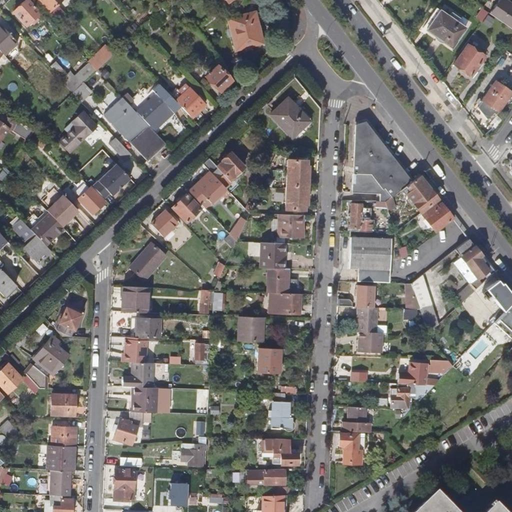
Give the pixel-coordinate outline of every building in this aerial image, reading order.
[(37,0),(50,13),(63,0),(37,0)] [(511,6),(503,0),(495,0),(487,12),(511,28),(511,6)] [(24,28),(38,15),(25,1),(11,14),(24,28)] [(439,12),(426,32),(451,49),(465,29),(439,12)] [(226,20),(233,52),(261,45),(254,13),(226,20)] [(150,18),(138,30),(146,38),(158,27),(150,18)] [(482,45),(493,29),(482,22),(471,38),(482,45)] [(0,27),(0,55),(0,56),(3,58),(16,45),(0,27)] [(472,77),(484,58),(466,46),(453,64),(472,77)] [(87,64),(94,72),(111,56),(103,48),(86,64),(87,64)] [(60,79),(65,74),(53,61),(48,66),(60,79)] [(72,78),(80,86),(81,85),(94,72),(87,64),(72,78)] [(204,79),(217,93),(230,81),(216,67),(204,79)] [(65,74),(60,79),(59,80),(72,94),(80,86),(72,78),(67,73),(65,74)] [(498,111),(511,91),(504,85),(505,82),(500,79),(499,82),(496,80),(482,101),(498,111)] [(80,86),(72,94),(80,103),(89,94),(81,85),(80,86)] [(155,97),(134,116),(137,118),(152,134),(178,109),(173,103),(157,86),(151,92),(155,97)] [(187,90),(173,103),(178,109),(189,120),(202,107),(187,90)] [(125,99),(121,102),(128,109),(131,105),(125,99)] [(291,138),(296,134),(306,125),(299,117),(302,114),(288,99),(270,115),(291,138)] [(136,119),(137,118),(134,116),(128,109),(121,102),(120,100),(104,115),(131,144),(128,146),(145,164),(161,148),(146,131),(136,119)] [(0,137),(6,130),(10,132),(24,142),(32,132),(0,115),(0,137)] [(94,130),(80,115),(62,131),(65,135),(56,144),(67,155),(94,130)] [(376,195),(376,203),(383,203),(401,189),(410,182),(365,124),(359,125),(353,126),(351,194),(376,195)] [(126,163),(132,158),(116,140),(110,145),(126,163)] [(217,168),(208,159),(202,165),(209,172),(218,181),(224,187),(244,168),(231,154),(217,168)] [(283,209),(302,210),(303,204),(305,204),(307,168),(304,168),(304,161),(286,160),(283,209)] [(107,195),(110,198),(116,191),(128,180),(114,165),(90,188),(102,200),(107,195)] [(209,172),(187,193),(196,202),(218,181),(209,172)] [(401,189),(419,213),(437,199),(427,187),(418,176),(410,182),(401,189)] [(89,214),(101,203),(82,183),(70,194),(89,214)] [(185,223),(198,210),(184,195),(171,208),(185,223)] [(60,197),(44,212),(44,213),(56,225),(59,228),(75,213),(60,197)] [(419,213),(435,234),(453,220),(445,210),(437,199),(419,213)] [(348,228),(348,232),(371,233),(372,220),(364,219),(364,204),(351,204),(351,228),(348,228)] [(162,212),(149,225),(162,239),(175,225),(162,212)] [(41,247),(60,230),(59,228),(56,225),(44,213),(26,230),(33,237),(34,238),(35,240),(41,247)] [(298,239),(299,217),(277,215),(276,238),(298,239)] [(34,265),(47,253),(41,247),(35,240),(34,238),(33,237),(20,249),(34,265)] [(155,239),(133,262),(147,275),(169,251),(155,239)] [(349,239),(348,269),(356,269),(387,271),(389,241),(349,239)] [(454,250),(481,286),(495,274),(468,239),(454,250)] [(259,253),(259,241),(250,241),(250,253),(259,253)] [(260,243),(259,268),(267,268),(282,270),(284,245),(260,243)] [(402,245),(397,247),(401,258),(405,255),(402,245)] [(285,281),(285,270),(282,270),(267,268),(266,294),(271,295),(286,295),(287,281),(285,281)] [(387,271),(356,269),(355,282),(387,284),(387,271)] [(0,296),(1,297),(13,285),(0,271),(0,296)] [(488,322),(491,326),(493,323),(511,303),(511,295),(502,283),(500,286),(495,281),(484,289),(500,310),(488,322)] [(404,296),(414,296),(410,284),(408,285),(404,285),(404,296)] [(464,297),(474,289),(470,284),(460,292),(464,297)] [(358,286),(357,307),(372,307),(373,287),(358,286)] [(120,287),(119,312),(145,313),(146,288),(120,287)] [(207,313),(207,291),(199,291),(199,313),(207,313)] [(299,316),(300,296),(286,295),(271,295),(270,315),(299,316)] [(348,299),(336,298),(336,306),(352,306),(352,302),(348,299)] [(511,303),(493,323),(508,338),(511,333),(511,303)] [(376,332),(377,308),(372,307),(357,307),(356,331),(358,331),(376,332)] [(59,325),(55,332),(60,337),(66,338),(70,330),(72,331),(79,315),(64,308),(57,324),(59,325)] [(158,319),(135,318),(134,337),(141,337),(141,338),(145,338),(155,339),(156,333),(157,333),(158,319)] [(262,343),(263,319),(238,318),(237,342),(262,343)] [(381,352),(382,332),(376,332),(358,331),(357,351),(381,352)] [(36,363),(47,375),(50,378),(67,362),(56,351),(60,347),(50,336),(29,356),(36,363)] [(130,362),(144,363),(145,340),(124,339),(123,353),(121,353),(120,362),(130,362)] [(193,364),(206,365),(207,341),(194,340),(193,364)] [(279,366),(279,350),(257,349),(256,373),(279,374),(279,366)] [(121,377),(120,386),(135,387),(151,388),(152,363),(144,363),(130,362),(129,377),(121,377)] [(442,369),(442,377),(451,368),(447,363),(434,362),(434,369),(442,369)] [(47,375),(36,363),(33,366),(45,378),(47,375)] [(409,376),(408,385),(416,385),(428,386),(428,382),(424,382),(425,363),(415,363),(415,366),(409,366),(409,372),(406,372),(405,376),(409,376)] [(6,364),(0,369),(0,386),(8,394),(22,380),(6,364)] [(45,378),(33,366),(31,364),(22,372),(38,388),(46,389),(46,380),(45,378)] [(352,373),(351,382),(365,383),(366,374),(352,373)] [(416,396),(424,397),(434,386),(428,386),(416,385),(416,396)] [(131,404),(131,412),(141,413),(156,414),(157,388),(151,388),(135,387),(135,404),(131,404)] [(390,389),(390,409),(405,410),(406,389),(390,389)] [(72,396),(50,395),(49,416),(71,417),(72,396)] [(289,432),(291,431),(292,430),(292,428),(291,425),(292,413),(288,413),(289,406),(271,405),(270,431),(289,432)] [(364,423),(364,407),(347,407),(346,422),(342,422),(341,431),(367,433),(368,423),(364,423)] [(131,412),(130,423),(130,425),(137,427),(140,428),(141,413),(131,412)] [(119,420),(114,440),(131,445),(137,427),(130,425),(130,423),(119,420)] [(49,426),(48,445),(69,446),(73,446),(73,427),(49,426)] [(356,462),(357,442),(357,435),(339,434),(339,446),(344,447),(344,462),(356,462)] [(288,452),(288,441),(276,440),(276,442),(265,441),(265,450),(262,450),(262,458),(269,458),(269,460),(273,460),(273,464),(296,466),(296,452),(288,452)] [(189,467),(204,468),(205,444),(183,443),(182,461),(190,462),(189,467)] [(45,445),(44,469),(49,469),(68,470),(69,446),(48,445),(45,445)] [(119,458),(118,467),(139,468),(139,459),(119,458)] [(49,469),(47,495),(61,495),(67,496),(68,470),(49,469)] [(114,471),(112,503),(131,503),(132,472),(114,471)] [(283,485),(283,472),(246,471),(246,484),(283,485)] [(188,504),(189,481),(170,481),(169,504),(188,504)] [(272,489),(273,498),(282,497),(286,497),(293,497),(292,489),(272,489)] [(502,511),(494,503),(484,511),(454,511),(449,506),(435,491),(413,511),(502,511)] [(61,495),(47,495),(47,501),(42,500),(41,511),(73,511),(74,501),(61,500),(61,495)] [(281,511),(282,497),(273,498),(264,498),(262,511),(281,511)] [(449,506),(454,511),(457,511),(459,510),(452,503),(449,506)]
